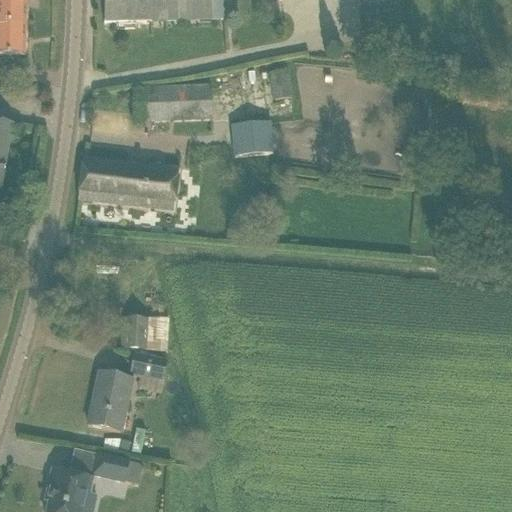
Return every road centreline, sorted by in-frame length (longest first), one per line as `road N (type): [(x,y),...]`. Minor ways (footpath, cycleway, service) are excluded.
road 1 (track): [(49,224),(144,246),(511,274)]
road 2 (residential): [(0,398),(34,300),(69,125),(75,0)]
